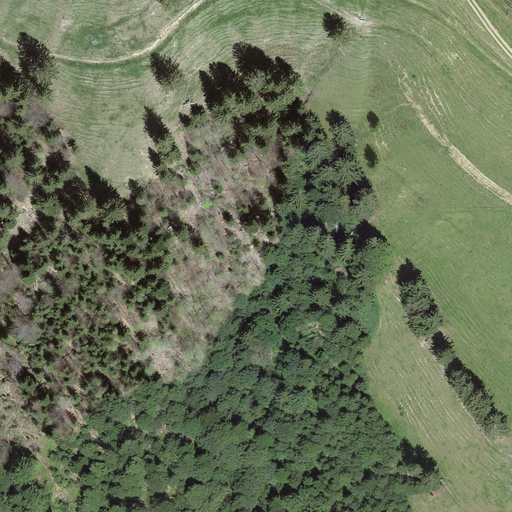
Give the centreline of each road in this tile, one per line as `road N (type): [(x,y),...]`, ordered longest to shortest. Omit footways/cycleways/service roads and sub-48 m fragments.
road 1 (track): [(0,41),(75,63),(123,62),(158,48),(210,0)]
road 2 (track): [(402,0),(443,22),(511,80)]
